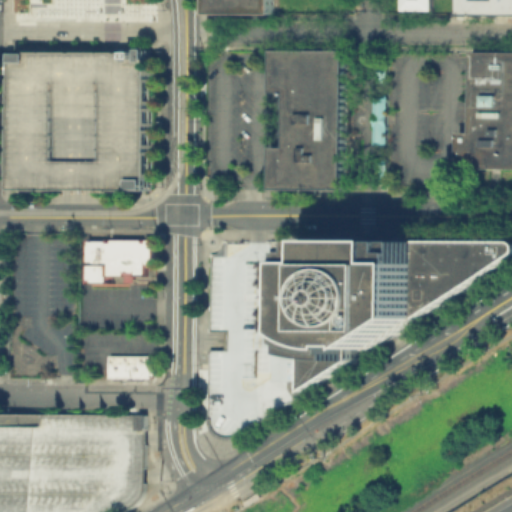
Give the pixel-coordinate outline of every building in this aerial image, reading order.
[(51,0),(51,14),(62,13),(62,20),(108,20),(108,19),(119,19),(119,0),(51,0)] [(273,0),(273,16),(209,15),(209,0),(273,0)] [(401,0),(431,0),(431,11),(401,11),(401,0)] [(511,0),(511,17),(465,17),(465,0),(511,0)] [(15,187),(150,187),(150,50),(15,50),(15,187)] [(274,53),(347,54),(347,190),(274,189),(274,151),(287,151),(287,97),(274,97),(274,53)] [(475,53),(511,53),(511,172),(462,172),(462,132),(475,132),(475,53)] [(373,145),(373,94),(386,94),(386,145),(373,145)] [(90,238),(154,239),(154,281),(128,281),(128,284),(92,284),(92,280),(90,280),(90,238)] [(357,358),(309,389),(309,260),(309,251),(309,239),(320,239),(331,239),(401,239),(411,239),(422,239),(511,238),(511,257),(422,315),(373,348),(373,345),(357,345),(357,358)] [(225,241),(225,253),(211,254),(211,328),(228,328),(228,339),(228,348),(210,348),(211,417),(211,422),(214,428),(220,433),(228,435),(235,433),(300,394),(300,241),(254,241),(225,241)] [(152,354),(110,355),(110,378),(153,377),(152,354)] [(0,511),(0,413),(147,413),(147,499),(128,511),(0,511)]
